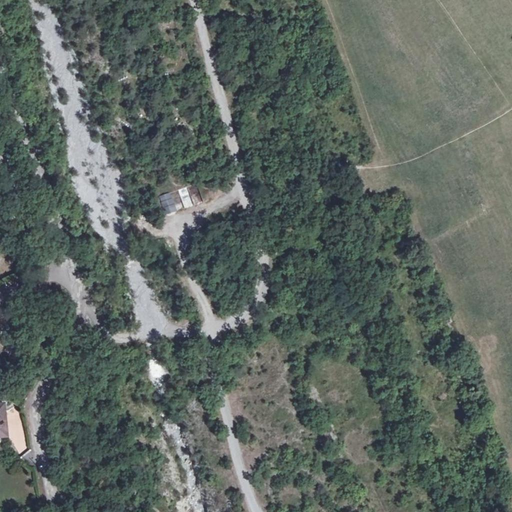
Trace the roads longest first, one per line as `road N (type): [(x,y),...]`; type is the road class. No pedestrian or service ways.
road 1 (track): [(256,511),(208,360),(208,329),(247,318),(258,306),(264,267),(191,0)]
road 2 (track): [(243,191),(170,231),(208,329),(68,346)]
road 3 (residential): [(54,511),(35,410),(76,331),(72,264)]
road 4 (residential): [(72,264),(0,72)]
road 5 (track): [(0,133),(41,237),(65,234)]
